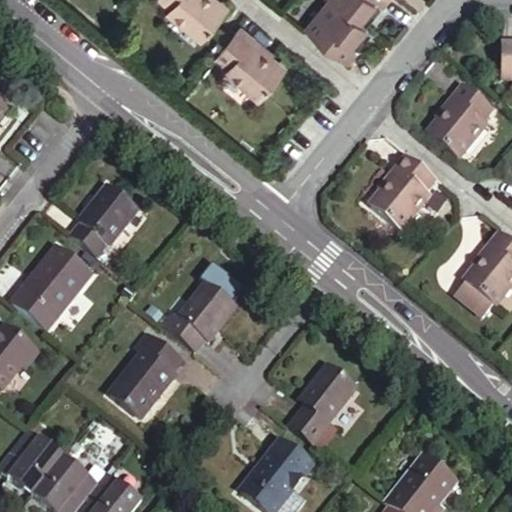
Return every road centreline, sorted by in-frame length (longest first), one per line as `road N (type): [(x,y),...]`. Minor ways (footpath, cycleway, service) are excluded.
road 1 (tertiary): [(276,223),(511,423)]
road 2 (tertiary): [(107,93),(276,223)]
road 3 (residential): [(365,106),(511,229)]
road 4 (unclassified): [(0,232),(107,93)]
road 5 (residential): [(241,0),(365,106)]
road 6 (residential): [(276,223),(365,106)]
road 7 (residential): [(365,106),(453,0)]
road 8 (tertiary): [(0,9),(107,93)]
